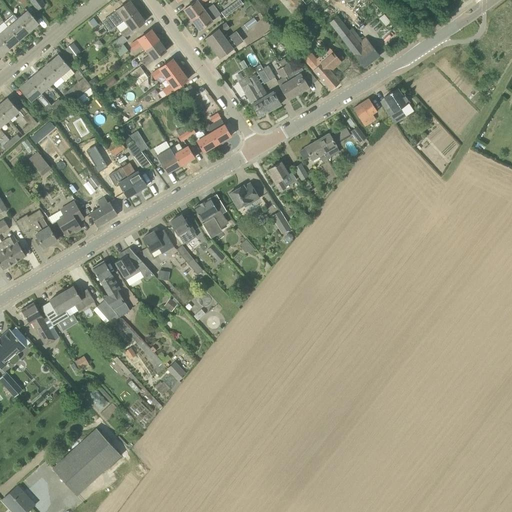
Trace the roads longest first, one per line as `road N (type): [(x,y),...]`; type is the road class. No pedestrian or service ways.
road 1 (tertiary): [(0,301),(259,143)]
road 2 (tertiary): [(484,4),(259,143)]
road 3 (residential): [(259,143),(160,0)]
road 4 (residential): [(0,77),(96,0)]
